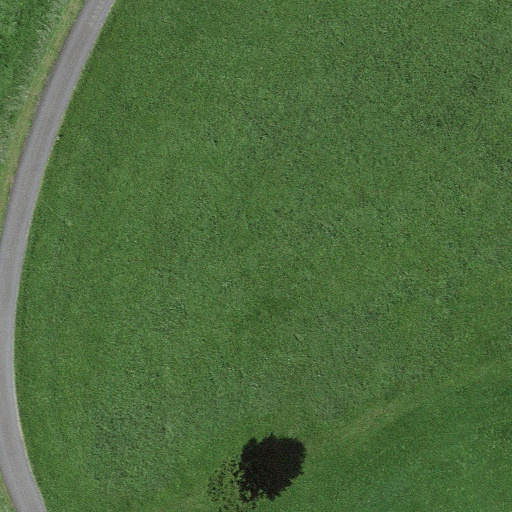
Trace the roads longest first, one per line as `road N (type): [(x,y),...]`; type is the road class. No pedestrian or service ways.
road 1 (unclassified): [(0,335),(16,214),(47,112),(103,0)]
road 2 (unclassified): [(32,511),(7,436),(0,352)]
